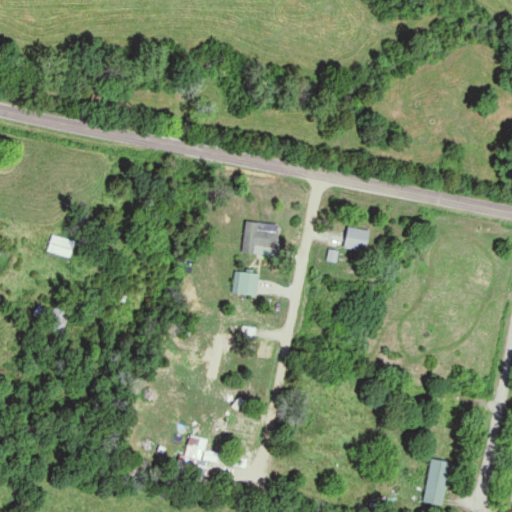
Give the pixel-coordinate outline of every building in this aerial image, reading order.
[(241,252),(275,254),(276,223),(243,221),(241,252)] [(342,246),(365,251),(369,230),(347,225),(342,246)] [(69,258),(74,241),(50,234),(45,250),(69,258)] [(236,292),(255,294),(257,273),(238,271),(236,292)] [(71,316),(56,306),(44,325),(59,335),(71,316)] [(222,350),(228,351),(231,336),(214,333),(206,376),(216,378),(222,350)] [(437,409),(464,417),(466,408),(440,400),(437,409)] [(202,451),(205,439),(188,435),(185,447),(202,451)] [(451,462),(429,459),(421,502),(443,506),(451,462)]
